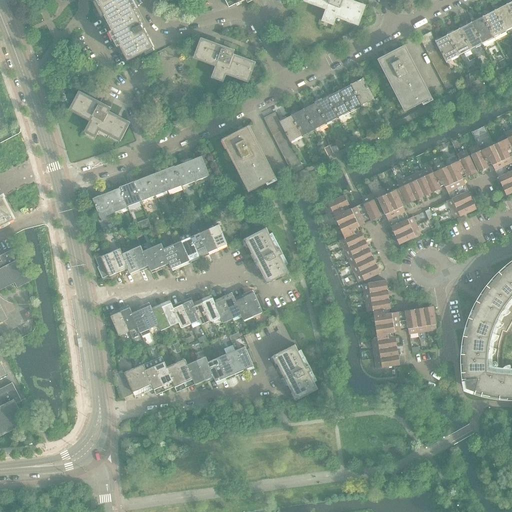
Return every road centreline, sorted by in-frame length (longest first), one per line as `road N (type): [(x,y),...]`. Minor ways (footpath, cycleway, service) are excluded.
road 1 (residential): [(58,184),(200,130),(288,84)]
road 2 (residential): [(288,84),(251,16),(159,27),(144,0)]
road 3 (residential): [(0,18),(58,184)]
road 4 (residential): [(99,410),(257,386)]
road 5 (residential): [(82,292),(233,271)]
road 6 (residential): [(288,84),(399,27)]
